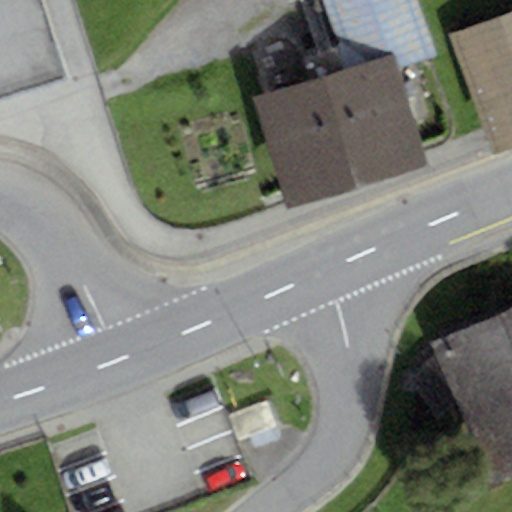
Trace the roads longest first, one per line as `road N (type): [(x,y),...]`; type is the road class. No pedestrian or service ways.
road 1 (tertiary): [(263,511),(319,458),(346,411),(351,356),(325,271)]
road 2 (primary): [(115,360),(325,271)]
road 3 (primary): [(325,271),(511,194)]
road 4 (unclassified): [(0,205),(53,248),(115,360)]
road 5 (primary): [(0,403),(115,360)]
